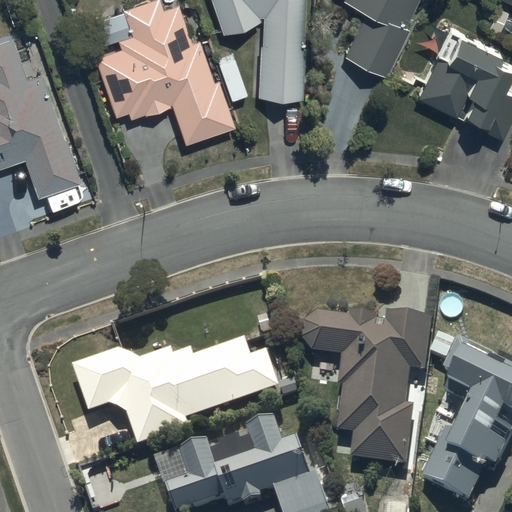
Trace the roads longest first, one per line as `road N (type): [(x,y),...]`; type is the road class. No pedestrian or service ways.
road 1 (residential): [(0,302),(223,222),(280,211),(404,214),(511,242)]
road 2 (residential): [(0,349),(55,511)]
